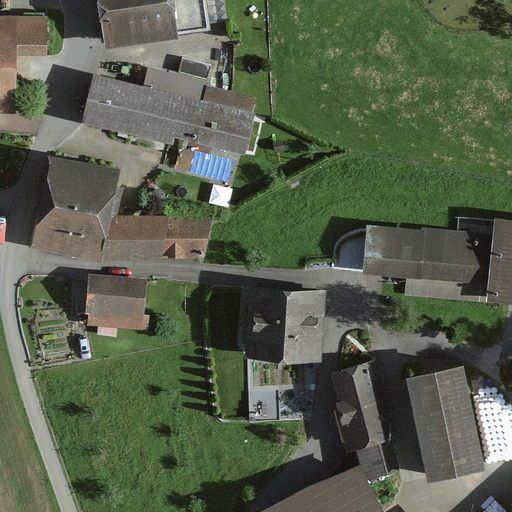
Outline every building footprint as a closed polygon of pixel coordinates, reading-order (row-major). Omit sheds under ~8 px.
[(198,0),(94,0),(101,39),(203,23),(198,0)] [(48,10),(0,10),(0,110),(17,110),(18,49),(48,49),(48,10)] [(135,89),(85,77),(76,115),(243,156),(257,96),(140,68),(135,89)] [(51,152),(43,192),(109,204),(117,164),(51,152)] [(34,238),(100,251),(106,217),(109,204),(43,192),(34,238)] [(209,220),(106,217),(100,251),(202,253),(209,220)] [(480,235),(356,228),(353,272),(486,279),(485,296),(511,297),(511,222),(481,221),(480,235)] [(142,280),(96,275),(92,318),(138,323),(142,280)] [(320,289),(255,285),(251,345),(316,349),(320,289)] [(376,359),(335,369),(352,440),(360,438),(368,471),(396,465),(388,431),(392,430),(376,359)] [(460,359),(411,369),(431,466),(480,456),(460,359)] [(378,511),(354,464),(267,507),(269,511),(378,511)]
